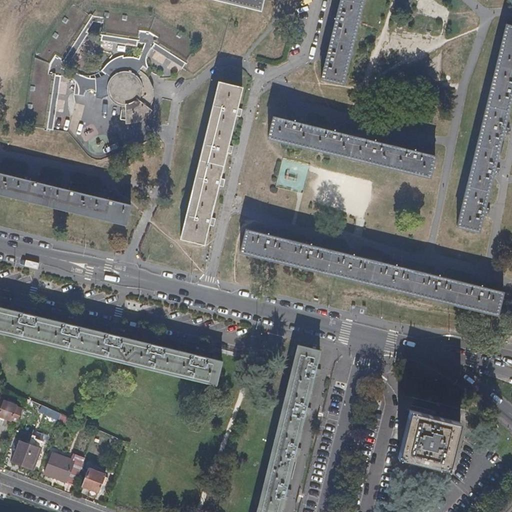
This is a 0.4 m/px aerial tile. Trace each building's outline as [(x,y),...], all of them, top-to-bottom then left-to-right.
[(342,83),(362,0),(339,0),(336,14),(334,22),(327,53),(325,61),(321,79),(342,83)] [(22,127),(53,131),(60,76),(48,74),(50,63),(56,55),(64,60),(69,62),(95,22),(103,24),(100,40),(137,44),(138,42),(140,31),(149,32),(157,37),(152,48),(183,68),(199,43),(156,14),(71,4),(33,56),(22,127)] [(495,165),(502,133),(504,125),(511,94),(511,25),(505,24),(457,225),(478,232),(483,214),(485,204),(492,173),(495,165)] [(140,31),(138,42),(145,44),(137,59),(130,57),(123,58),(124,55),(114,59),(104,68),(103,70),(111,78),(115,74),(120,72),(124,71),(128,72),(132,73),(135,75),(139,70),(142,66),(147,69),(148,67),(146,63),(146,57),(148,52),(152,48),(157,37),(149,32),(140,31)] [(148,77),(139,70),(135,75),(132,73),(128,72),(124,71),(120,72),(115,74),(111,78),(110,80),(107,86),(108,94),(110,99),(113,102),(118,105),(122,106),(120,119),(125,119),(126,124),(130,124),(135,123),(141,120),(147,116),(152,110),(150,108),(153,103),(154,95),(154,89),(151,82),(148,77)] [(219,180),(226,149),(228,142),(236,111),(237,104),(241,87),(218,82),(180,237),(203,243),(208,226),(209,218),(217,187),(219,180)] [(410,149),(378,141),(370,139),(337,131),(329,130),(299,122),(291,120),(272,116),(267,138),(429,177),(435,155),(418,151),(410,149)] [(508,135),(510,126),(504,125),(502,133),(508,135)] [(498,175),(501,167),(495,165),(492,173),(498,175)] [(107,199),(76,191),(67,189),(38,182),(29,180),(0,172),(0,193),(127,224),(131,204),(115,201),(107,199)] [(489,216),(491,206),(485,204),(483,214),(489,216)] [(501,291),(245,229),(240,252),(496,313),(501,291)] [(150,343),(116,335),(107,333),(73,325),(64,322),(32,315),(22,312),(0,306),(0,331),(215,384),(221,361),(201,356),(192,354),(159,346),(150,343)] [(296,447),(304,416),(306,408),(314,376),(316,368),(320,350),(297,345),(255,511),(280,511),(284,496),(286,489),(294,455),(296,447)] [(17,423),(22,410),(16,407),(16,406),(3,401),(0,408),(0,420),(3,422),(4,419),(11,421),(12,421),(17,423)] [(45,414),(47,408),(44,407),(38,404),(36,410),(45,414)] [(447,470),(460,422),(409,410),(398,458),(447,470)] [(33,470),(40,449),(19,442),(11,462),(33,470)] [(38,472),(46,452),(40,449),(33,470),(38,472)] [(73,486),(81,465),(52,454),(44,475),(73,486)] [(98,493),(105,475),(87,468),(81,486),(98,493)]
